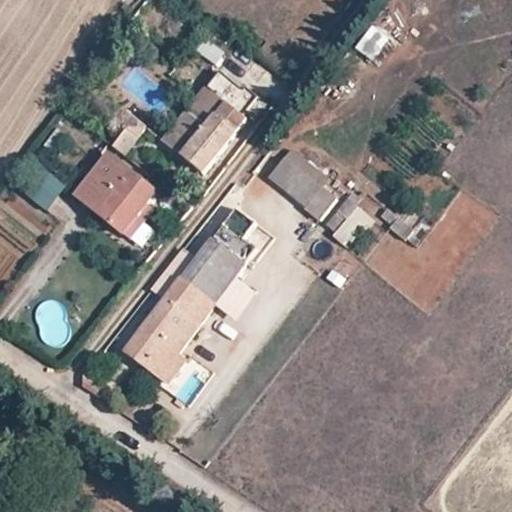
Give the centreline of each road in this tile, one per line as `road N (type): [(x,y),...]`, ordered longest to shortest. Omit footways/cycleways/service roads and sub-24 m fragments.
road 1 (unknown): [(67,399),(361,0)]
road 2 (track): [(241,511),(0,355)]
